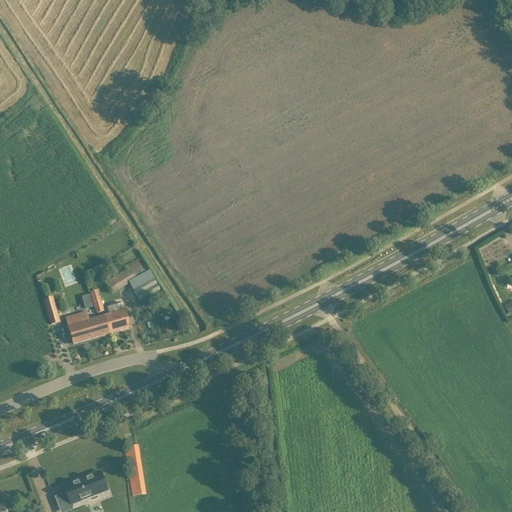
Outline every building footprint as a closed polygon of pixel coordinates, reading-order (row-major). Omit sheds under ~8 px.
[(113,293),(136,279),(143,274),(140,269),(136,263),(106,283),(113,293)] [(104,311),(102,304),(97,290),(90,293),(96,314),(104,311)] [(50,326),(51,325),(59,323),(52,298),(43,300),(50,326)] [(109,315),(101,317),(103,322),(105,321),(110,334),(130,328),(125,311),(123,303),(107,308),(109,315)] [(110,334),(105,321),(103,322),(101,317),(99,318),(88,321),(86,313),(66,319),(73,344),(110,334)] [(150,332),(158,331),(157,318),(148,319),(150,332)] [(125,447),(127,457),(132,496),(145,494),(138,445),(125,447)] [(108,491),(100,471),(63,486),(71,505),(108,491)]
